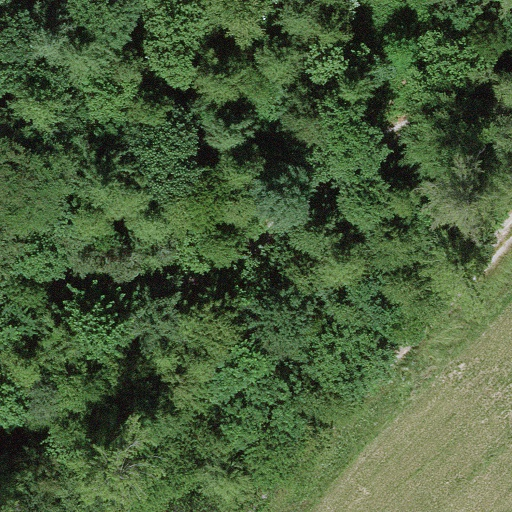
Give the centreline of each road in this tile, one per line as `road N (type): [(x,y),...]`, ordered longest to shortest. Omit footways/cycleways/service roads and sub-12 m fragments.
road 1 (track): [(0,262),(146,278),(246,251),(341,168),(511,74)]
road 2 (track): [(511,228),(239,511)]
